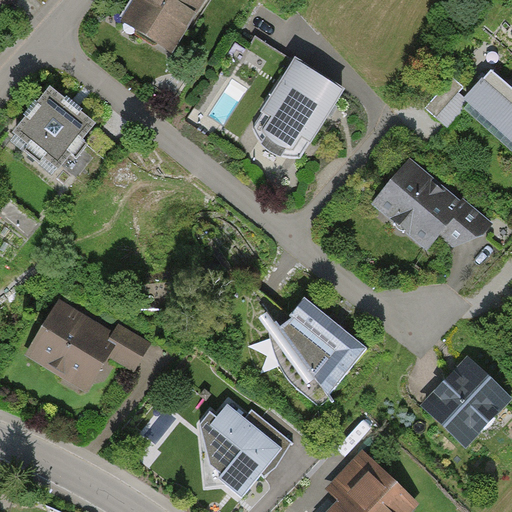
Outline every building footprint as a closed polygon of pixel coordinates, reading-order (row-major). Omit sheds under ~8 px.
[(0,0),(0,13),(2,15),(15,0),(0,0)] [(145,0),(128,26),(177,61),(219,0),(145,0)] [(279,71),(289,51),(260,35),(249,56),(279,71)] [(290,164),(314,160),(358,93),(306,59),(261,127),(268,150),(290,164)] [(511,82),(500,72),(472,104),(511,137),(511,82)] [(23,135),(70,174),(107,128),(61,90),(23,135)] [(416,161),(376,208),(456,275),(496,227),(416,161)] [(0,209),(31,233),(42,218),(9,193),(0,204),(0,209)] [(327,414),(377,354),(309,298),(279,333),(274,361),(292,385),(327,414)] [(65,304),(30,360),(90,398),(111,365),(137,382),(157,351),(130,335),(126,342),(65,304)] [(428,412),(470,451),(511,406),(511,396),(474,362),(428,412)] [(248,505),(294,451),(233,399),(208,429),(212,475),(248,505)] [(342,506),(336,511),(425,511),(427,511),(381,467),(374,474),(359,459),(327,491),(342,506)]
